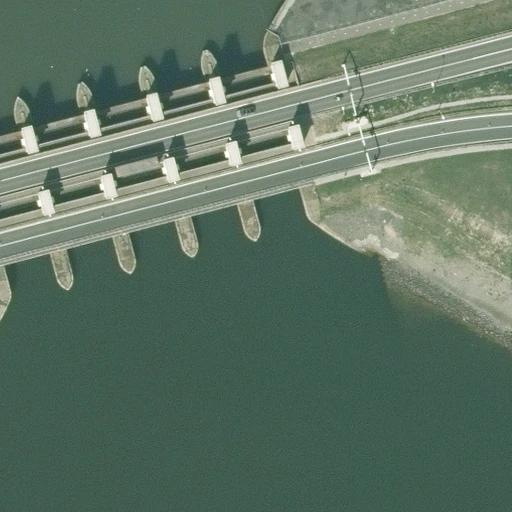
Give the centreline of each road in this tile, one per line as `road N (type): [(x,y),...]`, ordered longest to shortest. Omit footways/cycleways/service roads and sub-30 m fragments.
road 1 (motorway): [(511,49),(0,183)]
road 2 (motorway): [(0,244),(412,138),(511,126)]
